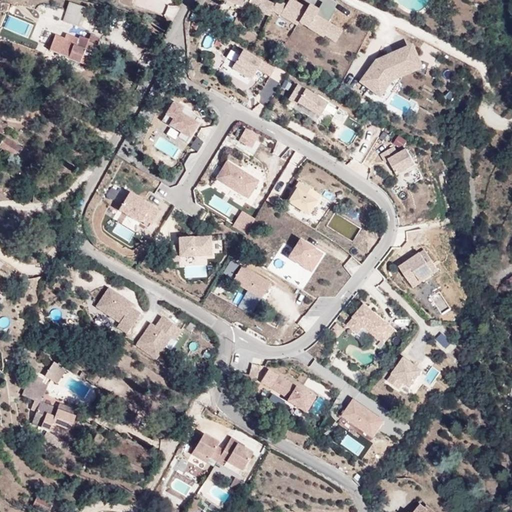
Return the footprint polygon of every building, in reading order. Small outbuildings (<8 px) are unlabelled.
[(224,0),(241,7),(244,1),(259,8),(257,11),(270,17),(275,5),(262,0),(224,0)] [(272,10),(297,25),(298,22),(323,37),(324,35),(336,42),(342,31),(328,23),(335,10),(322,2),(317,10),(309,5),(306,9),(291,0),(288,0),(285,6),(280,3),(275,4),(272,10)] [(83,8),(69,3),(63,21),(78,26),(83,8)] [(55,34),(49,50),(88,66),(93,56),(95,57),(99,48),(96,46),(99,39),(90,35),(88,40),(79,36),(76,43),(55,34)] [(410,47),(403,51),(411,70),(419,67),(410,47)] [(242,51),(232,68),(251,79),(257,69),(270,77),(274,69),(242,51)] [(379,94),(390,79),(411,70),(403,51),(376,62),(362,82),(379,94)] [(327,104),(297,85),(288,100),(296,105),(297,103),(319,116),(327,104)] [(192,114),(173,102),(162,121),(180,132),(178,137),(187,142),(198,124),(190,118),(192,114)] [(333,116),(340,119),(344,110),(337,107),(333,116)] [(251,147),(257,132),(244,127),(237,142),(251,147)] [(348,143),(354,133),(347,128),(341,138),(348,143)] [(29,153),(4,137),(3,139),(0,137),(0,147),(23,162),(29,153)] [(196,151),(202,141),(194,137),(188,147),(196,151)] [(394,147),(381,155),(386,163),(389,161),(398,175),(416,165),(408,150),(399,155),(394,147)] [(258,181),(226,162),(216,179),(248,198),(258,181)] [(288,202),(308,214),(320,195),(299,182),(295,189),(296,190),(293,194),(288,202)] [(159,211),(129,193),(119,210),(140,223),(143,218),(151,224),(159,211)] [(239,210),(232,227),(245,233),(253,215),(239,210)] [(179,246),(171,246),(171,261),(180,261),(180,257),(211,255),(211,237),(178,238),(179,246)] [(322,254),(299,240),(288,258),(311,272),(322,254)] [(426,251),(400,268),(413,287),(439,271),(426,251)] [(351,257),(342,265),(351,274),(360,266),(351,257)] [(184,267),(185,278),(207,277),(206,265),(184,267)] [(270,283),(241,266),(232,282),(261,298),(270,283)] [(112,288),(98,308),(120,323),(117,327),(127,333),(140,314),(131,308),(134,303),(112,288)] [(237,291),(233,300),(252,310),(257,301),(237,291)] [(365,305),(348,325),(357,332),(364,325),(385,342),(395,330),(365,305)] [(136,345),(156,359),(171,337),(175,340),(182,330),(162,317),(156,326),(151,323),(136,345)] [(441,331),(434,338),(443,347),(451,340),(441,331)] [(405,358),(388,381),(399,389),(404,382),(411,387),(423,371),(405,358)] [(315,359),(309,367),(336,388),(342,380),(315,359)] [(57,384),(65,370),(52,362),(44,376),(57,384)] [(279,376),(272,388),(289,399),(287,401),(305,412),(314,398),(279,376)] [(40,403),(40,401),(47,386),(29,378),(21,395),(40,403)] [(354,400),(343,416),(374,438),(385,422),(354,400)] [(57,408),(40,401),(40,403),(31,423),(49,431),(52,423),(68,430),(77,411),(59,404),(57,408)] [(242,471),(252,453),(236,445),(238,442),(231,438),(223,450),(217,446),(219,443),(203,434),(191,454),(207,463),(210,458),(217,462),(219,458),(242,471)] [(242,471),(219,458),(217,462),(239,475),(242,471)] [(238,489),(242,480),(233,477),(229,486),(238,489)] [(38,497),(33,507),(43,511),(47,511),(52,504),(38,497)]
